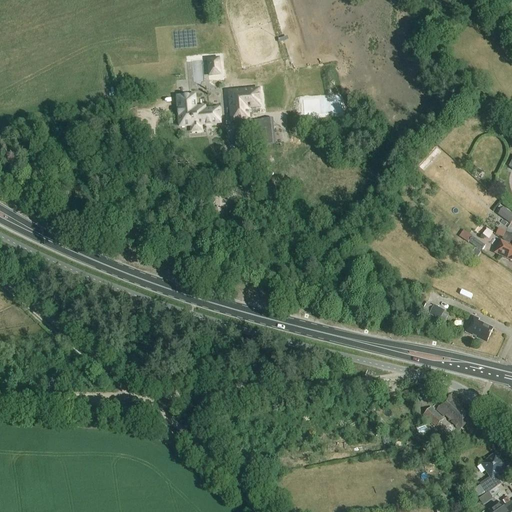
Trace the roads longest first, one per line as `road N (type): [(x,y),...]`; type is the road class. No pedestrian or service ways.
road 1 (unclassified): [(511,430),(451,383),(190,315),(0,237)]
road 2 (primary): [(511,377),(196,299),(0,216)]
road 3 (track): [(413,373),(143,395)]
road 4 (track): [(143,395),(0,275)]
road 5 (track): [(263,511),(143,395)]
road 6 (track): [(143,395),(0,394)]
